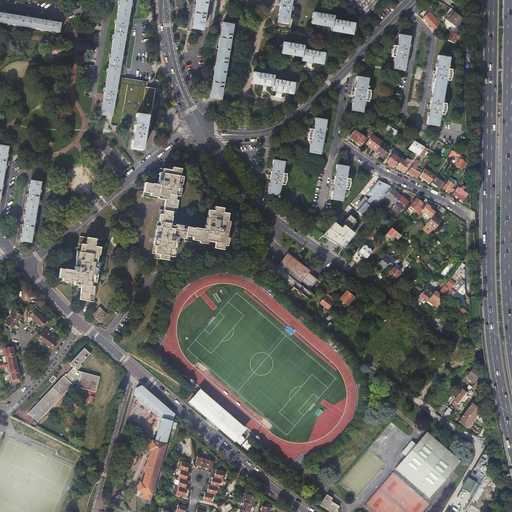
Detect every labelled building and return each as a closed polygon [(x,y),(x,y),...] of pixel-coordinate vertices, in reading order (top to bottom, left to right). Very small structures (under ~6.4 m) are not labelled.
[(131,148),(142,150),(145,135),(147,135),(148,132),(146,131),(148,117),(151,117),(153,107),(157,108),(158,103),(155,102),(155,100),(154,100),(156,89),(146,87),(147,83),(119,78),(121,68),(123,68),(124,65),(121,64),(126,34),(129,34),(129,31),(127,30),(131,0),(119,0),(101,115),(106,116),(104,129),(115,131),(116,126),(131,129),(131,133),(133,133),(131,148)] [(196,0),(192,28),(203,30),(205,19),(205,20),(206,15),(205,15),(207,0),(196,0)] [(281,0),(278,22),(288,24),(291,11),(293,11),(293,7),(291,7),(292,0),(281,0)] [(0,22),(59,33),(61,23),(51,22),(51,20),(51,19),(48,18),(48,19),(48,21),(28,18),(29,16),(28,16),(29,15),(26,14),(26,15),(25,15),(25,17),(6,14),(6,12),(6,11),(3,11),(3,12),(2,13),(0,12),(0,22)] [(456,27),(462,19),(452,12),(446,20),(456,27)] [(311,24),(332,27),(331,31),(352,35),(354,24),(344,22),(340,21),(340,22),(333,20),(334,17),(327,16),(327,15),(323,14),(323,15),(313,13),(311,24)] [(427,25),(433,31),(439,25),(428,14),(422,19),(427,25)] [(210,98),(221,99),(223,88),(224,88),(224,84),(227,64),(228,64),(228,60),(227,60),(231,40),(232,40),(232,36),(231,36),(233,25),(223,23),(210,98)] [(452,32),(448,40),(454,43),(458,36),(452,32)] [(405,71),(407,55),(408,52),(411,36),(399,34),(393,69),(405,71)] [(310,52),(303,50),(304,47),(297,46),(297,45),(293,44),(293,45),(283,43),(281,54),(302,57),(301,61),(322,65),(324,54),(314,52),(310,51),(310,52)] [(438,55),(436,71),(435,74),(430,105),(429,108),(426,123),(438,125),(450,57),(438,55)] [(280,81),(273,80),(274,76),(267,75),(263,74),(263,75),(253,73),(251,84),(272,87),(271,91),(292,94),(294,84),(284,82),(284,81),(280,81)] [(362,77),(357,76),(354,92),(354,95),(351,110),(363,112),(369,74),(363,73),(362,77)] [(315,117),(309,152),(321,154),(324,138),(324,135),(327,120),(315,117)] [(355,130),(349,137),(361,146),(366,139),(355,130)] [(370,137),(366,143),(376,150),(382,142),(372,135),(370,137)] [(428,137),(425,135),(419,144),(423,146),(428,137)] [(419,144),(418,143),(414,141),(408,149),(419,155),(425,147),(423,146),(419,144)] [(376,150),(375,152),(383,157),(390,147),(382,142),(376,150)] [(0,198),(2,188),(8,147),(0,145),(0,198)] [(422,157),(428,149),(425,147),(419,155),(422,157)] [(450,152),(451,151),(444,147),(440,155),(447,159),(450,152)] [(390,152),(386,158),(388,160),(387,161),(394,166),(400,159),(390,152)] [(403,156),(396,166),(399,169),(400,169),(400,168),(404,170),(410,161),(403,156)] [(459,167),(462,169),(466,163),(462,160),(463,159),(460,157),(460,159),(459,158),(455,165),(459,167)] [(285,162),(273,160),(271,175),(270,178),(267,194),(279,196),(285,162)] [(418,164),(414,161),(408,172),(417,178),(420,173),(420,172),(421,171),(419,170),(416,168),(418,164)] [(334,180),(334,183),(331,199),(343,201),(348,166),(337,164),(334,180)] [(420,176),(430,183),(435,176),(427,170),(428,169),(426,167),(420,176)] [(142,196),(154,198),(157,199),(157,196),(165,197),(163,210),(159,209),(155,233),(156,233),(154,241),(152,251),(152,254),(159,255),(159,259),(168,261),(169,256),(173,257),(174,249),(175,249),(176,242),(178,242),(178,240),(179,237),(181,238),(184,238),(184,241),(191,243),(192,241),(199,243),(199,242),(207,244),(207,241),(208,239),(211,239),(215,240),(215,242),(214,246),(214,248),(217,248),(224,249),(226,249),(228,233),(227,233),(228,229),(227,229),(230,213),(222,212),(223,208),(220,208),(212,206),(210,206),(210,208),(208,217),(207,217),(206,225),(205,225),(204,229),(198,228),(194,228),(187,226),(187,225),(186,225),(171,223),(172,213),(176,213),(180,189),(180,190),(181,185),(180,185),(182,178),(179,177),(179,176),(180,170),(171,169),(171,172),(169,171),(160,170),(158,182),(157,182),(157,185),(144,182),(143,188),(142,196)] [(436,177),(431,184),(438,188),(438,187),(440,189),(444,183),(442,181),(443,178),(439,175),(437,178),(436,177)] [(23,228),(21,241),(31,243),(37,211),(41,182),(31,180),(28,194),(27,194),(26,194),(26,197),(27,197),(28,197),(26,208),(23,224),(22,224),(21,224),(21,227),(22,227),(23,228)] [(388,186),(379,180),(368,193),(371,196),(368,199),(364,196),(356,206),(359,209),(357,211),(366,219),(373,211),(375,208),(385,195),(391,188),(392,187),(388,186)] [(448,180),(442,188),(449,193),(454,185),(448,180)] [(465,187),(460,184),(453,194),(463,201),(468,194),(463,190),(465,187)] [(401,196),(391,188),(385,195),(395,203),(401,196)] [(408,202),(401,196),(395,203),(394,204),(401,210),(408,202)] [(419,213),(425,206),(416,198),(410,206),(415,209),(414,210),(415,212),(416,211),(419,213)] [(431,207),(427,204),(425,206),(419,213),(417,216),(420,218),(424,213),(431,218),(435,212),(430,208),(431,207)] [(331,240),(343,248),(350,239),(352,237),(358,228),(361,225),(366,219),(357,211),(354,208),(328,237),(330,239),(331,238),(332,239),(331,240)] [(440,221),(433,215),(427,223),(434,229),(440,221)] [(373,230),(382,219),(381,218),(378,222),(375,219),(369,227),(373,230)] [(362,232),(358,228),(352,237),(355,240),(362,232)] [(393,235),(398,239),(401,236),(391,228),(387,233),(391,237),(393,235)] [(83,300),(93,301),(96,282),(94,282),(96,274),(97,270),(98,270),(99,266),(100,263),(97,262),(101,240),(91,238),(79,236),(75,266),(74,266),(74,271),(60,268),(57,282),(74,285),(74,284),(81,285),(79,299),(83,300)] [(389,238),(386,236),(380,244),(383,246),(389,238)] [(341,249),(343,248),(331,240),(331,241),(341,249)] [(357,252),(366,259),(370,254),(372,251),(370,248),(368,247),(364,244),(357,252)] [(301,286),(308,277),(308,276),(306,276),(308,274),(285,256),(281,261),(277,267),(299,284),(301,286)] [(390,261),(385,257),(379,264),(384,268),(390,261)] [(464,265),(461,263),(453,273),(458,277),(464,270),(462,268),(464,265)] [(400,266),(396,264),(390,272),(396,277),(400,272),(399,271),(400,270),(398,269),(400,266)] [(315,282),(308,277),(301,286),(308,291),(315,282)] [(444,284),(447,280),(445,279),(438,288),(439,290),(440,290),(444,284)] [(450,298),(454,293),(450,290),(454,283),(450,280),(446,284),(447,285),(446,286),(444,284),(440,290),(450,298)] [(320,286),(315,282),(308,291),(313,295),(320,286)] [(427,300),(435,292),(428,286),(429,285),(428,284),(423,290),(419,295),(427,300)] [(467,291),(461,286),(454,293),(460,298),(467,291)] [(309,301),(293,288),(287,296),(303,309),(309,301)] [(354,297),(346,291),(339,300),(347,306),(354,297)] [(437,292),(435,291),(435,292),(427,300),(427,301),(436,307),(438,304),(438,293),(437,292)] [(331,302),(325,297),(319,304),(320,306),(322,305),(328,310),(335,301),(333,300),(331,302)] [(361,303),(360,302),(359,302),(356,299),(352,305),(356,308),(361,303)] [(462,315),(466,311),(462,308),(461,309),(457,306),(454,311),(456,312),(457,311),(462,315)] [(99,307),(92,315),(101,322),(108,314),(99,307)] [(21,318),(22,316),(23,316),(15,309),(9,316),(10,317),(5,323),(11,329),(12,328),(13,328),(14,327),(14,326),(17,323),(16,322),(19,320),(20,320),(21,319),(21,318)] [(32,313),(31,313),(29,316),(30,317),(30,318),(31,319),(32,319),(38,324),(38,325),(39,326),(40,326),(41,327),(44,324),(45,325),(48,322),(47,321),(48,320),(36,309),(35,310),(33,309),(31,312),(32,313)] [(398,326),(394,323),(386,331),(390,334),(398,326)] [(36,338),(38,339),(39,340),(39,341),(41,342),(42,341),(47,346),(48,347),(49,348),(50,347),(53,349),(55,346),(54,345),(58,339),(44,329),(40,335),(39,334),(36,338)] [(12,343),(11,332),(2,333),(4,344),(12,343)] [(13,350),(13,346),(9,347),(8,346),(4,346),(5,348),(3,348),(5,356),(6,362),(4,363),(4,367),(7,367),(8,373),(9,373),(11,380),(12,380),(13,382),(19,381),(19,379),(21,379),(20,375),(20,374),(20,372),(19,372),(19,370),(18,370),(18,369),(19,368),(18,367),(17,366),(16,359),(17,358),(16,356),(15,356),(15,354),(14,354),(14,353),(15,352),(14,351),(13,350)] [(100,377),(78,370),(82,366),(80,364),(90,353),(84,348),(70,363),(73,367),(76,369),(67,378),(65,376),(64,375),(29,412),(30,414),(38,422),(57,401),(73,384),(75,382),(78,383),(78,386),(96,391),(100,377)] [(459,355),(454,352),(448,360),(450,362),(448,364),(452,367),(456,363),(457,364),(459,365),(459,366),(463,361),(459,358),(460,356),(459,355)] [(397,363),(396,362),(394,361),(390,357),(383,365),(390,371),(397,363)] [(472,368),(463,361),(459,366),(455,370),(459,373),(464,368),(469,372),(472,368)] [(67,378),(76,369),(73,367),(65,376),(67,378)] [(474,369),(468,376),(475,382),(481,375),(474,369)] [(479,384),(477,382),(471,390),(475,393),(476,391),(475,390),(479,384)] [(467,394),(471,390),(466,386),(452,405),(454,406),(452,409),(455,411),(456,409),(467,394)] [(138,490),(140,491),(139,496),(150,500),(174,415),(142,387),(136,389),(134,395),(162,419),(155,441),(152,441),(149,449),(152,450),(145,476),(144,476),(144,477),(144,480),(142,480),(142,481),(143,481),(143,483),(140,482),(138,490)] [(199,392),(190,403),(235,442),(236,441),(241,446),(246,440),(244,438),(241,435),(244,431),(199,392)] [(473,404),(460,423),(468,429),(482,410),(473,404)] [(414,445),(410,442),(400,453),(404,457),(394,470),(429,498),(460,461),(425,432),(414,445)] [(252,445),(247,441),(243,446),(248,450),(252,445)] [(205,469),(207,469),(208,469),(211,470),(212,466),(214,461),(206,459),(206,458),(198,455),(195,465),(196,465),(199,466),(199,467),(201,468),(202,467),(205,468),(205,469)] [(186,461),(182,460),(182,461),(180,461),(177,469),(181,470),(178,478),(180,478),(175,494),(176,495),(176,496),(180,497),(180,496),(184,497),(185,495),(186,495),(186,494),(186,493),(187,489),(185,488),(186,487),(187,487),(187,485),(187,484),(188,481),(186,480),(187,479),(187,478),(188,477),(188,476),(189,472),(187,472),(188,470),(189,468),(188,468),(190,464),(186,463),(186,461)] [(211,481),(210,483),(211,484),(210,485),(209,485),(208,488),(207,489),(206,491),(207,491),(206,493),(205,492),(204,495),(204,496),(203,496),(203,498),(203,499),(203,501),(211,502),(213,495),(215,495),(217,487),(218,487),(220,479),(224,480),(226,472),(222,471),(222,469),(218,468),(218,470),(216,470),(215,473),(214,474),(214,475),(214,476),(214,477),(212,477),(211,481)] [(487,475),(481,486),(487,489),(494,478),(487,475)] [(251,493),(247,492),(247,494),(245,493),(242,501),(244,502),(242,509),(240,509),(238,511),(247,511),(248,511),(249,511),(251,509),(251,508),(252,506),(251,506),(252,504),(254,505),(255,501),(256,499),(256,497),(251,495),(251,493)] [(332,500),(326,496),(324,500),(322,503),(320,507),(327,511),(336,511),(338,508),(330,503),(332,500)]
